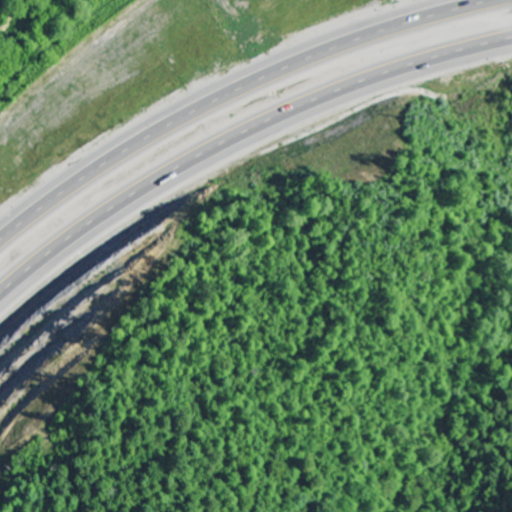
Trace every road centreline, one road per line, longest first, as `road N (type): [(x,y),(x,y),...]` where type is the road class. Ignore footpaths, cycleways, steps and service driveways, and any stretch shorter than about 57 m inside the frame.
road 1 (motorway): [(0,297),(125,201),(253,124),(343,84),(511,35)]
road 2 (motorway): [(486,0),(325,48),(235,88),(36,202),(0,232)]
